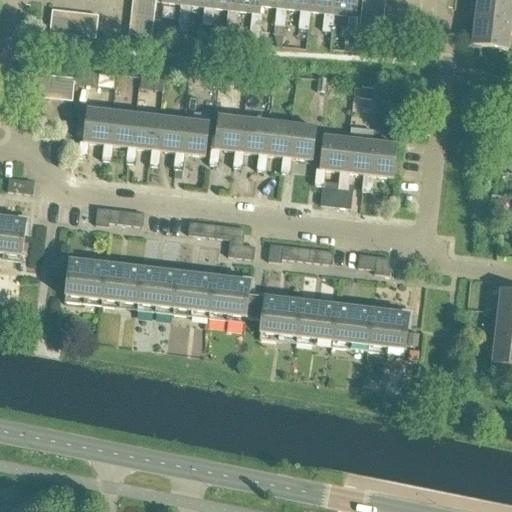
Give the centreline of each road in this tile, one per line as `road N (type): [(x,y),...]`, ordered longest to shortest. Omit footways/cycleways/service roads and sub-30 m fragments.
road 1 (residential): [(424,237),(74,194),(0,130)]
road 2 (tertiary): [(393,511),(0,433)]
road 3 (residential): [(445,0),(424,237)]
